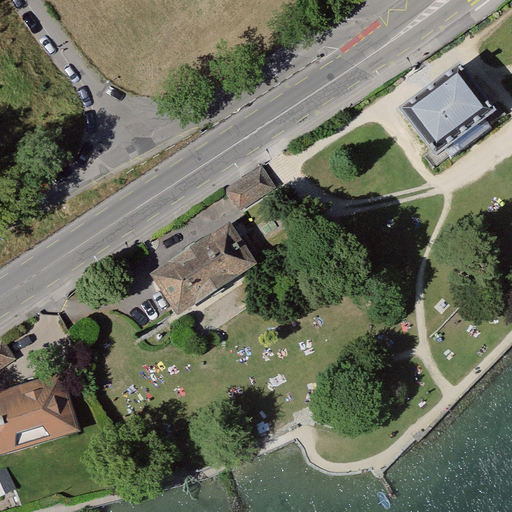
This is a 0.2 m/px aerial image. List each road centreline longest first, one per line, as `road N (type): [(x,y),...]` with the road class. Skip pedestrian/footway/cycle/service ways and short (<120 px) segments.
road 1 (primary): [(0,299),(441,0)]
road 2 (residential): [(406,0),(346,26),(0,225)]
